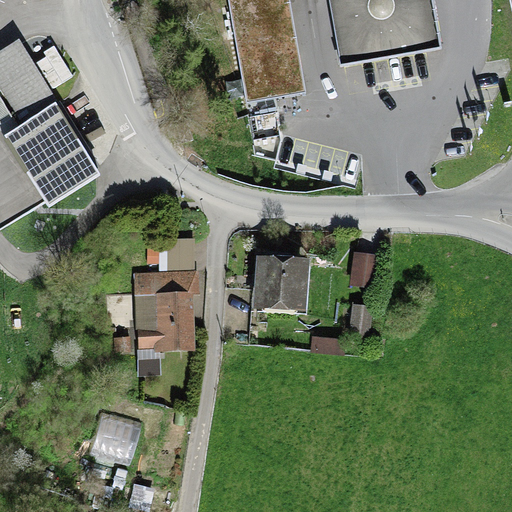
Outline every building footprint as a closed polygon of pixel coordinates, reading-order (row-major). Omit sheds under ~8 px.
[(227,0),(246,104),(300,95),(283,0),(227,0)] [(326,0),(329,16),(337,62),(439,45),(431,0),(326,0)] [(96,171),(18,44),(0,55),(0,84),(18,114),(0,124),(0,130),(44,202),(96,171)] [(187,122),(176,125),(182,144),(193,140),(187,122)] [(377,259),(357,257),(353,284),(374,287),(377,259)] [(262,263),(259,305),(301,308),(304,266),(262,263)] [(188,278),(136,279),(137,320),(139,327),(115,327),(115,349),(189,347),(188,278)] [(370,309),(354,307),(350,337),(366,340),(370,309)]
